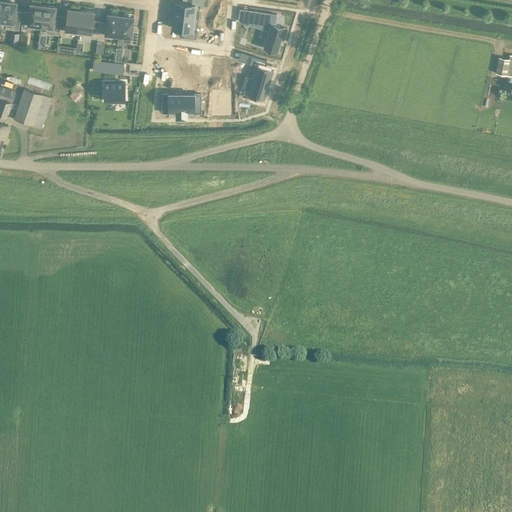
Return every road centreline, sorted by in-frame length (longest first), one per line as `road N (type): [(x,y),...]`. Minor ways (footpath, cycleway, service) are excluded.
road 1 (unclassified): [(407,183),(304,170),(162,168)]
road 2 (track): [(325,11),(494,41)]
road 3 (unclassified): [(162,168),(0,165)]
road 4 (unclassified): [(282,137),(329,0)]
road 5 (unclassified): [(407,183),(282,137)]
road 6 (residential): [(235,0),(230,51),(150,42)]
road 7 (unclassified): [(282,137),(162,168)]
